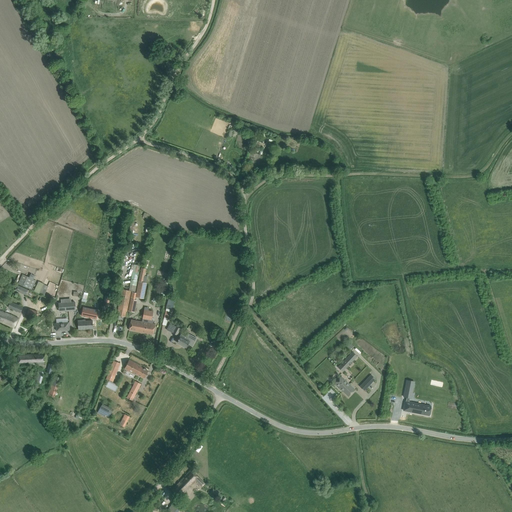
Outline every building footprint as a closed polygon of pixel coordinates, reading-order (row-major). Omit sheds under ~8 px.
[(265,169),(257,174),(259,177),(267,172),(265,169)] [(134,264),(129,290),(135,292),(137,280),(138,275),(140,265),(137,264),(137,265),(134,264)] [(16,283),(30,290),(35,280),(21,273),(16,283)] [(138,281),(135,296),(144,298),(147,283),(138,281)] [(38,282),(34,291),(44,296),(48,287),(38,282)] [(25,295),(28,290),(18,285),(15,290),(25,295)] [(117,314),(117,315),(126,317),(131,291),(122,289),(117,314)] [(105,296),(102,312),(108,313),(111,297),(105,296)] [(131,299),(129,311),(134,312),(137,300),(131,299)] [(21,313),(23,307),(10,302),(8,307),(21,313)] [(75,302),(59,303),(59,311),(75,310),(75,302)] [(37,318),(38,314),(36,313),(37,311),(29,308),(27,314),(37,318)] [(83,309),(81,317),(96,320),(98,311),(83,309)] [(144,309),(142,319),(150,320),(152,311),(144,309)] [(0,321),(14,328),(18,318),(0,310),(0,321)] [(85,320),(78,320),(78,330),(93,329),(92,320),(85,321),(85,320)] [(153,334),(154,329),(155,324),(131,320),(129,330),(153,334)] [(70,330),(69,325),(69,322),(54,323),(55,327),(56,327),(56,331),(70,330)] [(192,346),(196,339),(196,338),(189,334),(188,334),(187,334),(186,335),(186,336),(181,334),(180,336),(177,342),(183,345),(183,346),(185,348),(186,347),(188,344),(192,346)] [(357,356),(353,352),(341,364),(344,367),(344,366),(346,368),(349,365),(352,362),(357,356)] [(45,354),(17,355),(19,364),(45,364),(45,354)] [(138,375),(144,378),(148,371),(141,367),(141,366),(129,360),(124,369),(138,376),(138,375)] [(114,361),(111,366),(118,369),(120,363),(114,361)] [(375,379),(371,375),(362,384),(363,383),(367,387),(366,388),(375,379)] [(60,378),(54,376),(48,395),(54,397),(60,378)] [(341,376),(335,383),(348,396),(355,389),(341,376)] [(135,381),(127,397),(132,400),(141,384),(135,381)] [(406,402),(403,411),(429,417),(431,408),(409,403),(410,399),(411,399),(414,384),(407,383),(404,397),(407,398),(406,402)] [(104,417),(106,415),(109,417),(113,411),(103,404),(97,412),(104,417)] [(124,414),(119,424),(124,427),(129,417),(124,414)] [(191,469),(171,490),(175,493),(180,498),(196,481),(203,487),(204,485),(203,485),(205,483),(194,473),(191,469)] [(213,488),(209,492),(215,498),(219,493),(213,488)] [(175,501),(168,509),(171,511),(176,511),(181,506),(175,501)]
